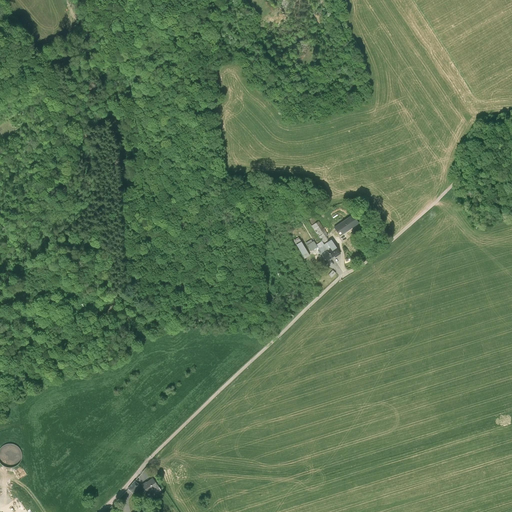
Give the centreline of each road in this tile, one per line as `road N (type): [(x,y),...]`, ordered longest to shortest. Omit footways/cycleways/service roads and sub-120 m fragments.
road 1 (track): [(96,62),(112,85),(117,162),(123,270),(112,312)]
road 2 (track): [(511,135),(346,273)]
